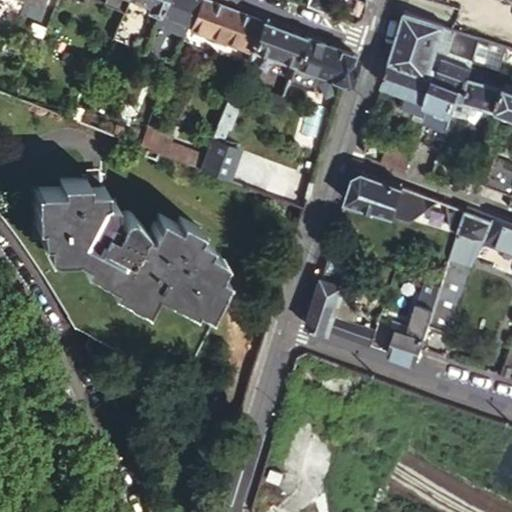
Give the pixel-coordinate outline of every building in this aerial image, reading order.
[(136,0),(145,3),(143,9),(155,14),(156,12),(158,8),(159,9),(162,0),(136,0)] [(197,0),(162,0),(159,9),(158,8),(156,12),(188,25),(197,0)] [(260,20),(208,0),(197,0),(188,25),(187,27),(246,51),(248,51),(248,49),(260,20)] [(306,0),(305,4),(323,11),(327,0),(306,0)] [(401,22),(399,31),(438,46),(445,25),(404,12),(401,22)] [(260,19),(260,20),(248,49),(292,65),(304,36),(260,19)] [(482,37),(457,29),(450,50),(474,58),(482,37)] [(438,46),(399,31),(393,50),(387,68),(433,85),(437,75),(430,72),(438,46)] [(126,38),(114,33),(111,39),(124,44),(126,38)] [(356,56),(304,36),(292,65),(287,78),(309,86),(315,72),(341,81),(347,84),(356,56)] [(492,40),(486,38),(478,59),(501,68),(510,46),(493,40),(492,40)] [(478,76),(484,78),(485,71),(444,55),(437,75),(433,85),(457,93),(473,98),(478,76)] [(387,68),(380,93),(413,105),(408,120),(410,120),(420,124),(427,102),(433,85),(387,68)] [(478,76),(473,98),(502,108),(506,84),(484,78),(478,76)] [(511,111),(511,81),(508,79),(506,84),(502,108),(511,111)] [(457,93),(433,85),(427,102),(442,107),(452,111),(457,93)] [(267,91),(262,106),(276,111),(281,96),(267,91)] [(473,98),(457,93),(452,111),(446,127),(444,135),(458,141),(473,98)] [(228,128),(240,99),(229,95),(216,124),(228,128)] [(375,107),(372,118),(381,121),(386,103),(378,100),(375,107)] [(446,127),(452,111),(442,107),(437,124),(446,127)] [(112,133),(136,143),(144,123),(132,118),(128,126),(121,124),(119,129),(115,127),(112,133)] [(147,126),(139,144),(144,146),(155,150),(199,167),(204,155),(177,144),(176,146),(169,144),(172,137),(147,126)] [(204,155),(199,167),(199,168),(226,179),(226,178),(237,148),(210,138),(204,155)] [(406,168),(410,155),(365,139),(363,145),(366,151),(379,158),(385,160),(386,161),(406,168)] [(155,150),(144,146),(142,152),(153,156),(155,150)] [(511,193),(511,164),(497,159),(487,184),(511,193)] [(82,167),(82,176),(83,184),(95,183),(94,166),(82,167)] [(382,204),(443,225),(451,201),(364,169),(355,173),(347,200),(379,211),(382,204)] [(83,184),(82,176),(57,178),(57,185),(36,186),(36,201),(31,201),(31,209),(31,221),(36,221),(36,237),(47,237),(49,253),(71,253),(82,260),(79,265),(110,282),(107,287),(142,306),(152,288),(190,308),(192,304),(206,311),(224,275),(212,268),(219,254),(205,247),(208,240),(195,233),(198,227),(179,216),(176,223),(158,214),(147,232),(141,229),(117,216),(112,213),(111,199),(100,199),(99,183),(95,183),(83,184)] [(472,191),(475,181),(469,178),(465,188),(472,191)] [(459,231),(460,229),(467,207),(451,201),(443,225),(459,231)] [(292,237),(301,208),(292,204),(283,234),(292,237)] [(511,259),(510,264),(511,264),(511,220),(467,204),(467,207),(460,229),(478,235),(479,235),(481,235),(488,236),(489,236),(490,236),(511,244),(511,259)] [(120,210),(117,216),(141,229),(147,218),(128,207),(126,207),(123,207),(121,208),(120,210)] [(473,262),(481,235),(479,235),(478,235),(460,229),(459,231),(454,249),(462,252),(460,257),(473,262)] [(462,252),(454,249),(452,255),(453,255),(460,257),(462,252)] [(473,262),(460,257),(453,255),(432,325),(452,330),(473,262)] [(372,343),(377,328),(337,314),(347,283),(323,276),(322,281),(308,325),(331,333),(333,328),(372,343)] [(392,317),(382,313),(377,328),(387,331),(392,317)] [(419,359),(426,336),(399,326),(396,334),(387,331),(377,328),(372,343),(419,359)]
